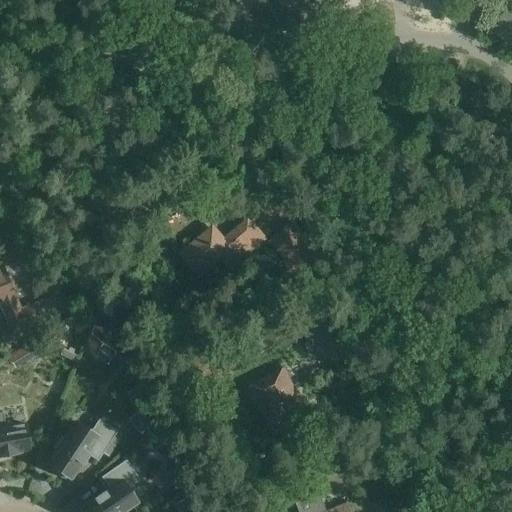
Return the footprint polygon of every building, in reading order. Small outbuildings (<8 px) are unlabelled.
[(271,0),(286,28),(339,0),(271,0)] [(248,219),(222,241),(213,230),(183,255),(199,274),(220,257),(229,269),(265,239),(248,219)] [(322,258),(310,243),(289,261),(301,276),(322,258)] [(27,306),(16,310),(0,269),(0,305),(11,334),(34,325),(27,306)] [(319,328),(333,321),(322,300),(308,307),(319,328)] [(284,370),(247,388),(254,402),(258,400),(274,432),(307,415),(284,370)] [(409,402),(404,380),(386,385),(391,406),(409,402)] [(4,427),(1,413),(0,413),(0,456),(29,451),(23,424),(4,427)] [(64,474),(71,479),(88,455),(98,461),(117,432),(99,419),(90,432),(75,422),(64,439),(61,436),(53,448),(57,450),(48,464),(52,467),(50,470),(62,478),(64,474)] [(109,489),(80,508),(82,511),(124,511),(137,503),(127,489),(140,480),(126,460),(98,479),(98,480),(101,478),(109,489)] [(327,511),(319,493),(296,502),(299,511),(327,511)]
